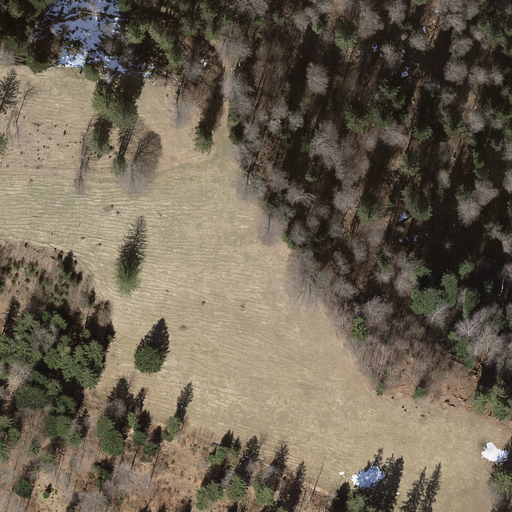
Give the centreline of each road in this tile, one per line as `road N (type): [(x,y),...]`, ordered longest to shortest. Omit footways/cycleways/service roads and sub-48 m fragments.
road 1 (track): [(125,0),(180,18),(222,53),(219,150),(126,178),(0,175)]
road 2 (track): [(0,370),(55,378),(287,467),(378,511)]
